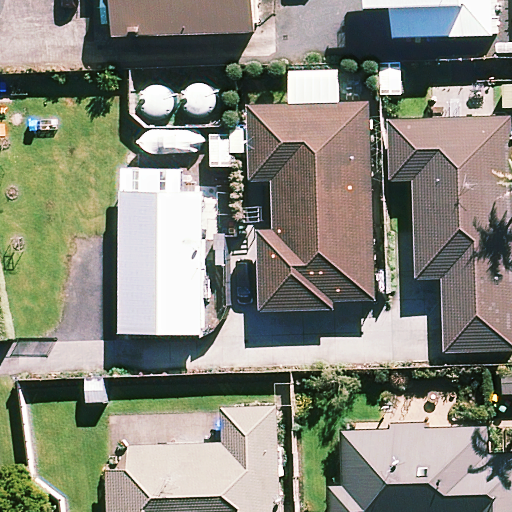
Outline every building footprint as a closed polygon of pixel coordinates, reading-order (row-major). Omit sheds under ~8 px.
[(121,0),(122,28),(266,24),(264,0),(121,0)] [(500,0),(402,0),(404,31),(501,28),(500,0)] [(270,219),(271,303),(345,302),(345,295),(381,294),(379,98),(259,99),(260,172),(282,171),(282,219),(270,219)] [(511,344),(511,113),(400,115),(401,172),(423,172),(424,271),(453,270),(454,345),(511,344)] [(191,186),(192,162),(132,161),(130,324),(210,325),(212,186),(191,186)] [(118,440),(118,511),(287,511),(286,402),(230,403),(230,438),(118,440)] [(342,481),(342,511),(511,511),(511,448),(496,449),(496,423),(351,422),(351,481),(342,481)]
